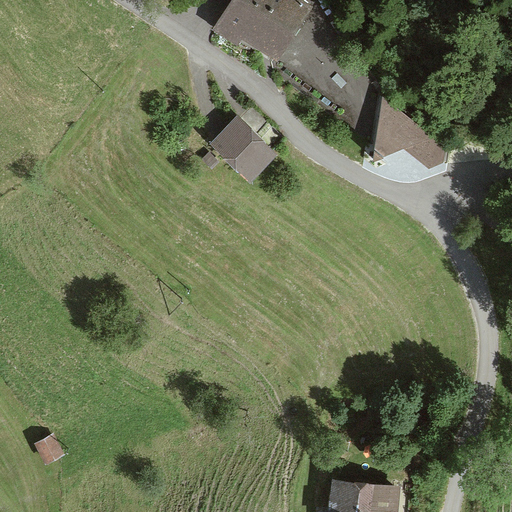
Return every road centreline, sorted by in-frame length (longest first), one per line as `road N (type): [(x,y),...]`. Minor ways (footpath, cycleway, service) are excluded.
road 1 (unclassified): [(128,0),(237,75),(338,165),(425,212),(463,257),(483,304),(490,350),(451,511)]
road 2 (track): [(511,169),(465,178),(425,212),(468,208),(511,228)]
